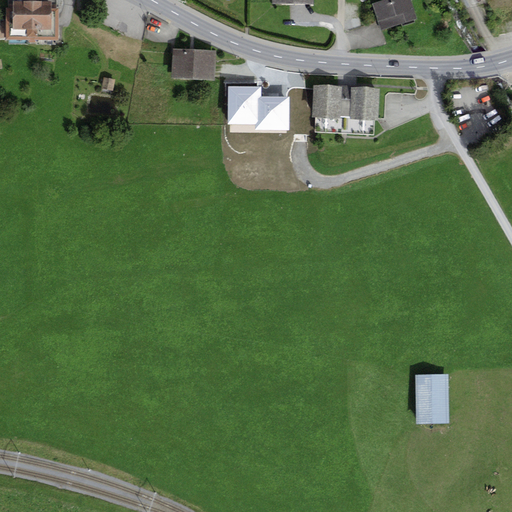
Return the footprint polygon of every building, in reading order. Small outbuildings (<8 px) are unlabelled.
[(409,0),(384,0),(373,4),(381,30),(416,19),(409,0)] [(52,2),(13,2),(14,31),(26,30),(26,39),(39,39),(39,30),(52,30),(52,2)] [(215,55),(174,53),(173,81),(215,82),(215,55)] [(113,83),(102,81),(100,90),(111,93),(113,83)] [(377,90),(315,86),(313,114),(376,118),(377,90)] [(449,376),(416,377),(417,428),(450,427),(449,376)]
